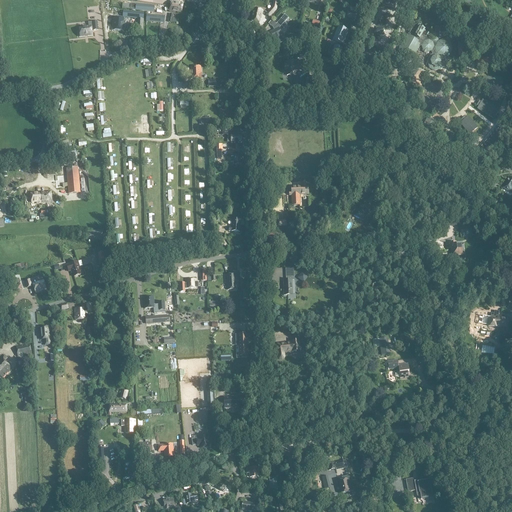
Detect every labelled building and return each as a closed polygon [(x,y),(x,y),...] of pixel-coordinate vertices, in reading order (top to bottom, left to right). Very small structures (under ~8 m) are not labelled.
[(168,6),(167,6),(182,9),(183,4),(177,3),(178,1),(177,0),(170,0),(171,0),(170,0),(170,1),(171,1),(171,3),(170,6),(168,6)] [(266,15),(269,18),(277,10),(278,1),(273,0),(272,8),(266,15)] [(395,8),(398,1),(394,0),(382,0),(382,3),(395,8)] [(135,11),(154,13),(155,6),(136,4),(135,11)] [(253,13),(252,21),(259,23),(261,14),(262,14),(263,10),(254,8),(253,12),(253,13)] [(124,11),(123,18),(131,19),(134,19),(137,19),(136,30),(143,30),(144,19),(144,13),(124,11)] [(347,11),(345,17),(355,20),(358,21),(359,15),(357,14),(347,11)] [(146,15),(146,22),(164,24),(165,16),(146,15)] [(282,35),(279,29),(288,18),(285,15),(276,24),(272,20),(268,24),(273,28),(274,31),(270,33),(273,39),(274,39),(277,45),(284,41),(281,35),(282,35)] [(123,22),(123,19),(115,18),(114,31),(122,32),(123,28),(124,28),(125,22),(123,22)] [(80,37),(92,35),(91,29),(93,29),(93,31),(98,30),(97,22),(89,23),(89,27),(79,28),(80,37)] [(418,24),(414,30),(411,28),(404,41),(405,41),(403,45),(402,44),(399,51),(403,53),(404,52),(408,55),(408,56),(412,58),(418,48),(418,47),(422,46),(423,50),(427,52),(431,51),(432,55),(431,55),(427,61),(429,67),(435,71),(441,69),(445,63),(444,61),(448,60),(447,56),(449,55),(452,49),(450,43),(444,40),(438,42),(437,43),(424,37),(427,31),(424,30),(424,29),(420,27),(420,26),(420,24),(419,24),(418,24)] [(338,47),(331,44),(328,53),(339,57),(342,49),(342,48),(340,48),(342,45),(344,45),(343,44),(344,41),(348,31),(338,27),(338,28),(340,28),(335,41),(340,43),(339,44),(340,44),(338,47)] [(480,59),(485,51),(482,49),(477,57),(480,59)] [(485,51),(480,59),(483,61),(488,52),(485,51)] [(315,72),(319,57),(313,55),(309,71),(315,72)] [(486,63),(488,66),(496,59),(494,57),(486,63)] [(499,62),(496,59),(488,66),(491,69),(499,62)] [(294,75),(296,75),(296,70),(305,70),(305,62),(295,63),(295,62),(286,62),(286,64),(285,64),(285,71),(286,71),(287,76),(289,75),(290,77),(293,77),(294,75)] [(201,67),(191,67),(191,79),(201,79),(201,67)] [(331,77),(331,76),(336,76),(335,73),(339,73),(339,68),(323,68),(323,76),(328,76),(328,77),(328,78),(330,78),(331,77)] [(468,92),(471,86),(463,81),(457,92),(462,95),(466,90),(468,92)] [(397,92),(405,86),(403,83),(395,89),(397,92)] [(408,88),(405,86),(397,92),(400,95),(408,88)] [(403,99),(405,101),(413,95),(411,92),(403,99)] [(415,98),(413,95),(405,101),(407,104),(415,98)] [(494,106),(492,109),(500,115),(502,112),(494,106)] [(498,118),(500,115),(492,109),(490,112),(498,118)] [(417,122),(425,115),(423,112),(415,119),(417,122)] [(427,118),(425,115),(417,122),(420,124),(427,118)] [(483,117),(490,125),(492,123),(485,115),(483,117)] [(487,127),(490,125),(483,117),(480,120),(487,127)] [(427,130),(430,132),(435,123),(432,121),(427,130)] [(438,125),(435,123),(430,132),(433,134),(438,125)] [(235,131),(227,131),(227,135),(230,135),(230,143),(231,143),(235,143),(238,143),(242,143),(242,135),(235,135),(235,131)] [(76,151),(65,153),(66,160),(76,159),(76,151)] [(242,153),(231,154),(231,157),(234,157),(234,165),(242,164),(242,153)] [(80,193),(78,168),(66,169),(68,194),(80,193)] [(302,187),(292,187),(292,192),(292,196),(292,206),(294,205),(294,206),(298,206),(298,205),(299,205),(299,195),(308,194),(308,187),(307,187),(307,184),(302,184),(303,187),(302,187)] [(46,193),(40,193),(40,202),(41,203),(52,202),(51,192),(46,193)] [(40,193),(31,194),(32,203),(37,202),(37,204),(41,203),(40,202),(40,193)] [(369,211),(360,206),(355,215),(364,220),(369,211)] [(232,220),(232,228),(229,228),(229,232),(240,232),(240,220),(232,220)] [(462,221),(441,224),(442,231),(446,230),(446,225),(449,225),(449,227),(462,225),(462,221)] [(106,240),(105,230),(85,232),(86,242),(106,240)] [(453,242),(446,243),(446,249),(451,249),(452,256),(462,255),(461,245),(456,246),(456,243),(453,244),(453,242)] [(108,246),(97,248),(99,265),(110,263),(109,258),(108,246)] [(70,264),(66,265),(68,272),(70,271),(70,272),(71,272),(72,273),(73,273),(73,272),(72,272),(72,269),(75,268),(74,266),(79,264),(78,262),(77,262),(76,262),(70,263),(70,264)] [(75,268),(72,269),(72,272),(73,272),(73,273),(74,277),(80,275),(79,271),(81,271),(80,267),(79,266),(79,264),(74,266),(75,268)] [(286,280),(283,280),(284,296),(288,295),(288,300),(296,299),(295,294),(293,295),(292,281),(294,280),(294,268),(285,269),(286,280)] [(236,281),(239,281),(238,273),(234,273),(234,274),(226,275),(227,281),(230,281),(230,282),(236,281)] [(9,286),(20,283),(19,279),(14,281),(13,277),(7,279),(9,286)] [(184,283),(180,283),(180,292),(185,292),(185,289),(187,288),(187,289),(196,288),(198,288),(198,283),(195,283),(195,282),(195,279),(186,280),(187,284),(184,284),(184,283)] [(35,288),(36,293),(46,290),(43,282),(37,284),(37,283),(34,284),(33,282),(31,283),(30,280),(25,281),(27,288),(32,287),(31,286),(33,285),(34,288),(35,288)] [(230,281),(227,281),(227,287),(227,290),(237,289),(237,286),(239,286),(239,281),(236,281),(230,282),(230,281)] [(154,297),(144,298),(145,311),(153,310),(153,314),(165,313),(164,302),(158,302),(158,305),(154,305),(154,297)] [(84,308),(74,309),(75,320),(85,320),(84,308)] [(509,319),(498,318),(499,312),(494,311),(494,314),(491,313),(491,319),(489,319),(489,320),(488,320),(487,321),(486,324),(487,325),(488,325),(488,326),(497,327),(497,326),(507,328),(509,319)] [(170,323),(170,316),(145,317),(146,324),(170,323)] [(49,327),(39,328),(40,340),(44,340),(44,343),(50,342),(49,339),(49,327)] [(236,345),(239,345),(240,353),(236,354),(237,358),(241,358),(240,356),(247,356),(247,345),(248,345),(248,342),(247,342),(246,335),(235,335),(236,345)] [(387,338),(379,339),(380,347),(381,355),(389,354),(387,338)] [(292,352),(300,351),(299,341),(291,342),(291,343),(277,344),(278,353),(278,358),(279,360),(281,361),(285,359),(285,357),(285,352),(292,351),(292,352)] [(33,358),(30,344),(16,347),(18,361),(33,358)] [(4,355),(2,358),(0,359),(0,377),(1,376),(3,378),(9,372),(11,370),(9,368),(10,367),(5,361),(8,359),(4,355)] [(399,368),(399,372),(398,372),(395,374),(395,377),(399,378),(400,378),(400,379),(409,378),(408,372),(409,372),(408,364),(399,366),(398,360),(388,362),(389,370),(399,368)] [(364,388),(372,385),(367,374),(359,378),(364,388)] [(213,382),(206,382),(208,407),(215,407),(213,382)] [(122,390),(120,399),(126,400),(128,391),(122,390)] [(33,395),(25,396),(25,406),(33,406),(33,395)] [(238,397),(225,398),(226,408),(238,407),(238,397)] [(109,413),(108,413),(109,418),(111,418),(111,413),(127,412),(127,405),(109,405),(109,413)] [(96,424),(100,429),(105,425),(101,420),(96,424)] [(134,433),(134,427),(136,427),(136,420),(122,420),(122,427),(125,427),(126,433),(134,433)] [(209,447),(209,445),(207,435),(200,436),(200,439),(197,439),(196,438),(192,439),(193,445),(197,445),(197,446),(201,445),(201,448),(209,447)] [(152,451),(151,443),(139,443),(140,452),(152,451)] [(173,444),(158,445),(158,452),(164,451),(164,457),(174,457),(173,449),(173,444)] [(103,448),(96,449),(97,466),(104,466),(103,448)] [(343,461),(327,465),(329,471),(344,467),(343,461)] [(258,477),(258,469),(247,469),(247,473),(250,473),(250,477),(258,477)] [(415,478),(406,480),(408,492),(416,491),(417,497),(420,496),(421,500),(426,499),(426,498),(432,496),(430,480),(422,481),(422,480),(415,481),(415,478)] [(342,481),(338,482),(341,494),(350,492),(352,491),(349,479),(342,481)] [(229,485),(224,481),(219,487),(223,492),(229,485)] [(198,500),(197,494),(191,495),(191,494),(185,495),(186,504),(193,503),(193,501),(198,500)] [(164,499),(164,502),(165,502),(164,509),(170,509),(170,507),(171,508),(173,505),(173,499),(164,499)] [(253,506),(254,503),(247,502),(247,503),(242,503),(242,510),(255,511),(257,511),(257,509),(256,509),(256,506),(253,506)]
